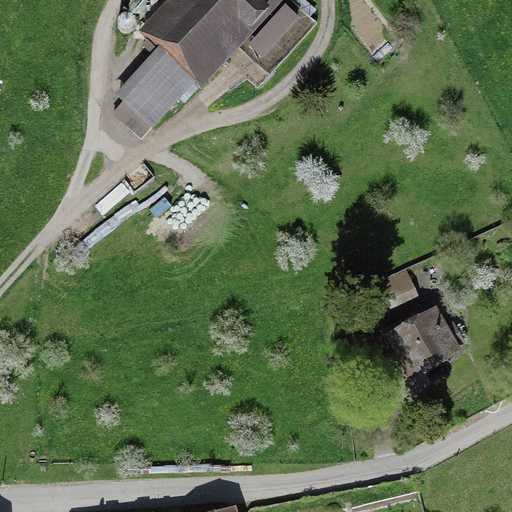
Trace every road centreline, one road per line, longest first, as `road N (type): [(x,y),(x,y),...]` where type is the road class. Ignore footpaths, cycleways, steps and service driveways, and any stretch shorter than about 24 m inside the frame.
road 1 (tertiary): [(0,504),(317,485),(415,463),(511,412)]
road 2 (track): [(93,138),(100,51),(115,0)]
